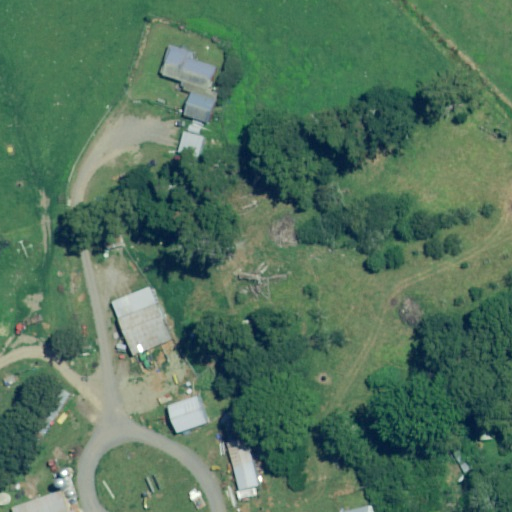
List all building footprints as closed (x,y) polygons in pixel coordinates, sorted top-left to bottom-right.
[(195,54),(176,47),(166,75),(213,91),(220,68),(193,59),(195,54)] [(220,100),(197,93),(189,116),(212,124),(220,100)] [(207,138),(188,133),(181,159),(195,163),(197,156),(202,157),(207,138)] [(140,166),(137,152),(128,154),(132,168),(140,166)] [(176,340),(155,287),(116,303),(137,356),(176,340)] [(210,424),(201,397),(172,407),(181,434),(210,424)] [(261,487),(249,438),(243,417),(227,421),(233,442),(230,443),(242,492),(261,487)] [(75,511),(72,511),(65,491),(16,509),(17,511),(80,511),(80,510),(75,511)]
